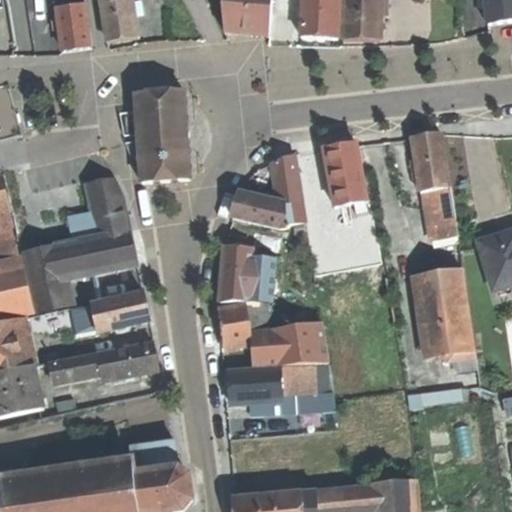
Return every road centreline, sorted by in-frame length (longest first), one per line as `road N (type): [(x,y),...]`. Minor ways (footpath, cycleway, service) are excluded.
road 1 (residential): [(218,511),(184,299),(187,240),(235,120)]
road 2 (residential): [(235,120),(230,72),(207,60),(139,62),(107,73),(110,134),(0,158)]
road 3 (residential): [(235,120),(511,89)]
